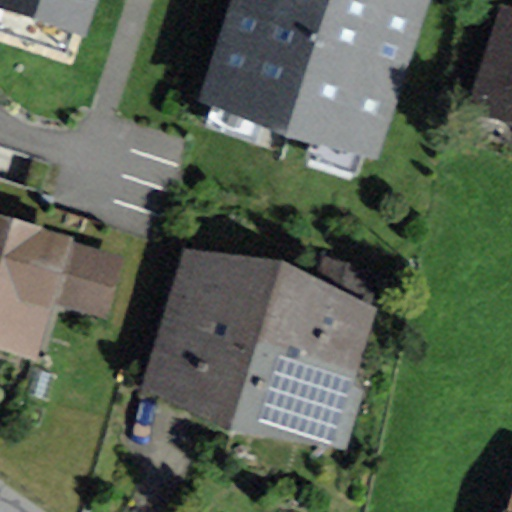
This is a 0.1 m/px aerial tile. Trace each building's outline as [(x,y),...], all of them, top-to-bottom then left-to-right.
[(0,0),(77,24),(85,0),(0,0)] [(368,143),(414,4),(401,0),(246,0),(216,94),(254,106),(261,121),(316,139),(331,131),(368,143)] [(511,18),(510,18),(486,101),(511,108),(511,18)] [(0,331),(33,341),(61,247),(0,228),(0,331)] [(76,252),(66,286),(104,297),(114,263),(76,252)] [(192,264),(157,378),(321,428),(342,358),(348,360),(355,355),(366,318),(314,302),(316,295),(233,269),(231,276),(192,264)]
